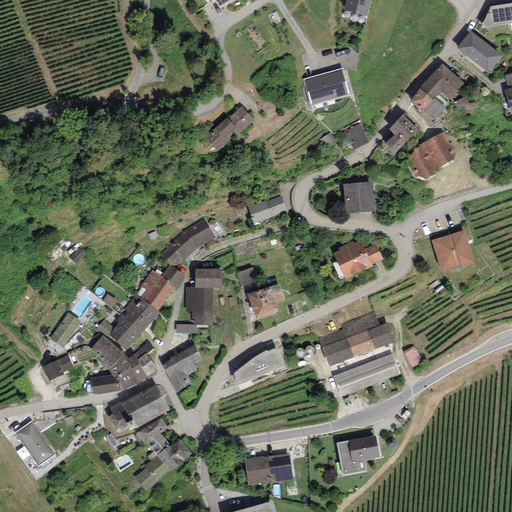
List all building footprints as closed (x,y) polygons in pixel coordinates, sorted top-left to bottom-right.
[(346,0),(344,10),(366,16),(370,0),(346,0)] [(511,23),(511,3),(490,7),(481,28),(511,23)] [(503,56),(471,31),(457,49),(489,74),(503,56)] [(464,83),(442,64),(420,88),(433,100),(435,98),(441,92),(449,100),(464,83)] [(343,68),(302,79),(309,107),(350,96),(343,68)] [(433,100),(420,88),(409,101),(422,113),(423,111),(433,100)] [(473,111),(466,96),(454,103),(462,116),(473,111)] [(433,100),(423,111),(434,120),(445,107),(435,98),(433,100)] [(254,120),(242,106),(228,119),(227,118),(205,137),(218,152),(236,135),(236,136),(254,120)] [(417,130),(403,115),(389,129),(395,135),(403,144),(417,130)] [(369,143),(360,124),(345,131),(354,150),(369,143)] [(338,143),(329,132),(320,140),(329,151),(338,143)] [(456,152),(444,132),(424,142),(437,166),(441,167),(454,161),(456,152)] [(394,152),(403,144),(395,135),(386,143),(394,152)] [(433,172),(437,166),(424,142),(413,150),(414,152),(406,162),(415,178),(418,177),(424,178),(425,181),(435,175),(433,172)] [(373,182),(343,184),(345,213),(375,211),(373,182)] [(265,201),(248,207),(254,224),(271,218),(271,217),(286,212),(280,197),(266,202),(265,201)] [(215,238),(203,218),(184,230),(169,244),(170,245),(182,259),(183,261),(197,249),(215,238)] [(464,231),(431,240),(440,271),(473,262),(464,231)] [(333,254),(344,279),(372,267),(372,265),(364,250),(361,241),(354,244),(353,241),(338,248),(339,251),(333,254)] [(182,259),(170,245),(160,253),(172,268),(182,259)] [(364,250),(372,265),(383,260),(375,245),(364,250)] [(78,248),(70,259),(79,265),(86,254),(78,248)] [(186,277),(168,265),(159,278),(173,287),(172,289),(176,292),(186,277)] [(253,267),(236,273),(241,287),(258,281),(253,267)] [(221,269),(195,269),(195,288),(213,288),(222,288),(221,269)] [(152,271),(136,295),(158,312),(172,289),(173,287),(159,278),(152,271)] [(279,284),(270,287),(275,303),(285,300),(279,284)] [(270,287),(247,295),(255,319),(278,312),(275,303),(270,287)] [(196,325),(213,325),(213,288),(195,288),(186,288),(186,312),(191,312),(191,319),(194,319),(194,325),(196,325)] [(117,301),(108,294),(102,301),(111,308),(117,301)] [(158,312),(136,295),(121,315),(144,332),(159,312),(158,312)] [(343,330),(319,339),(329,366),(395,342),(388,323),(380,326),(375,313),(341,325),(343,330)] [(81,323),(68,314),(50,339),(62,349),(81,323)] [(126,351),(144,332),(121,315),(115,321),(118,324),(114,329),(109,335),(126,351)] [(108,337),(109,335),(114,329),(104,320),(97,329),(108,337)] [(194,325),(176,324),(175,334),(196,334),(196,325),(194,325)] [(123,354),(103,335),(89,350),(109,368),(123,354)] [(148,342),(141,348),(146,355),(154,349),(148,342)] [(195,345),(169,358),(170,360),(162,365),(176,393),(192,385),(188,376),(197,371),(193,364),(202,359),(195,345)] [(423,362),(414,346),(402,353),(412,369),(423,362)] [(141,348),(127,360),(132,366),(130,367),(138,383),(158,371),(146,355),(141,348)] [(234,374),(237,386),(285,366),(280,355),(277,348),(268,351),(267,350),(259,354),(249,361),(241,367),(234,374)] [(121,391),(138,383),(130,367),(132,366),(127,360),(123,354),(109,368),(114,375),(115,381),(119,380),(121,391)] [(392,354),(333,376),(341,397),(400,375),(392,354)] [(68,355),(57,360),(63,373),(74,368),(68,355)] [(57,360),(42,367),(49,382),(64,375),(63,373),(57,360)] [(115,381),(114,375),(90,378),(93,395),(121,391),(119,380),(115,381)] [(120,401),(109,407),(113,414),(106,417),(116,434),(128,427),(130,430),(134,428),(135,429),(170,410),(156,384),(122,404),(120,401)] [(411,413),(406,410),(402,417),(406,419),(406,418),(407,416),(409,417),(409,415),(411,413)] [(160,417),(137,435),(145,446),(147,444),(160,434),(168,427),(160,417)] [(32,422),(15,433),(38,466),(55,455),(32,422)] [(160,434),(147,444),(158,456),(171,446),(160,434)] [(377,436),(336,443),(342,476),(366,472),(364,461),(381,458),(377,436)] [(192,455),(180,439),(171,446),(158,456),(169,470),(170,472),(192,455)] [(293,481),(289,454),(266,457),(270,484),(293,481)] [(145,466),(147,468),(134,477),(146,492),(159,481),(158,479),(169,470),(158,456),(145,466)] [(248,487),(270,484),(266,457),(244,460),(248,487)] [(275,511),(273,502),(234,511),(275,511)]
